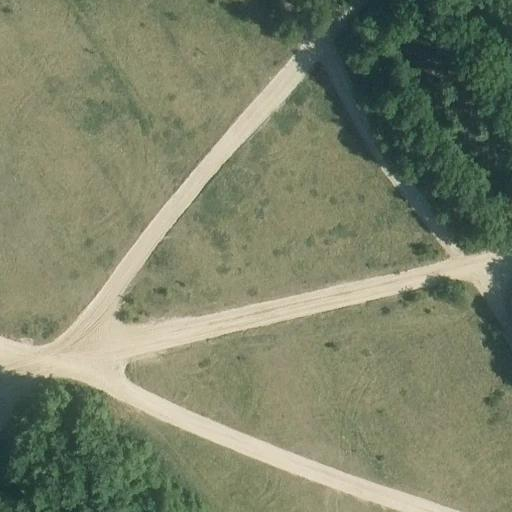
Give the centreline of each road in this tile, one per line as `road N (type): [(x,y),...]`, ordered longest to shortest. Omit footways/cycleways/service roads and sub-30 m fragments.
road 1 (track): [(357,0),(233,138),(53,362),(426,511)]
road 2 (track): [(511,255),(0,379)]
road 3 (track): [(289,0),(321,39),(383,161),(471,266)]
